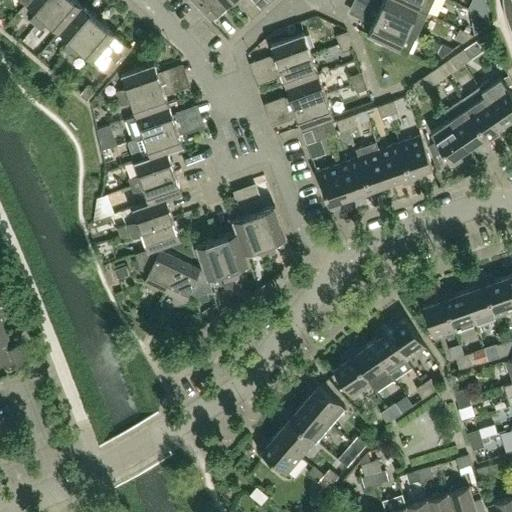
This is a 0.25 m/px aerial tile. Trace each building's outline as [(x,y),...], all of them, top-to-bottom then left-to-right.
[(36,24),(56,0),(28,0),(26,2),(37,11),(30,19),(36,24)] [(59,30),(82,4),(76,0),(56,0),(36,24),(42,30),(49,21),(59,30)] [(227,4),(222,0),(191,0),(210,20),(227,4)] [(382,0),(377,12),(418,32),(427,13),(401,0),(382,0)] [(433,0),(401,0),(427,13),(433,0)] [(486,8),(485,0),(473,0),(469,9),(471,9),(489,18),(487,12),(486,8)] [(68,52),(98,18),(82,4),(59,30),(70,39),(63,47),(68,52)] [(490,24),(490,21),(489,18),(471,9),(475,34),(490,24)] [(415,39),(418,32),(377,12),(367,33),(408,52),(415,39)] [(92,58),(114,32),(98,18),(68,52),(74,58),(81,49),(92,58)] [(311,53),(303,31),(271,43),(278,64),(311,53)] [(336,35),(339,43),(350,39),(347,31),(336,35)] [(109,73),(132,47),(114,32),(92,58),(109,73)] [(353,47),(350,39),(339,43),(342,51),(353,47)] [(442,44),(438,51),(442,56),(453,49),(442,44)] [(464,48),(457,53),(463,63),(471,58),(464,48)] [(318,73),(311,53),(278,64),(286,84),(318,73)] [(456,68),(463,63),(457,53),(450,58),(456,68)] [(273,57),(248,65),(253,81),(279,73),(273,57)] [(161,83),(154,61),(121,73),(126,87),(116,90),(119,98),(161,83)] [(351,75),(354,83),(364,79),(362,71),(351,75)] [(325,93),(318,73),(286,84),(293,105),(325,93)] [(428,73),(421,78),(428,87),(435,82),(428,73)] [(511,93),(500,76),(490,82),(488,79),(479,85),(504,122),(511,116),(511,93)] [(421,92),(428,87),(421,78),(414,83),(421,92)] [(367,88),(364,79),(354,83),(356,91),(367,88)] [(169,103),(161,83),(119,98),(121,105),(131,101),(136,114),(169,103)] [(87,99),(94,90),(88,85),(80,93),(87,99)] [(504,122),(479,85),(460,98),(461,99),(466,106),(467,106),(490,139),(498,134),(495,129),(504,122)] [(333,115),(325,93),(293,105),(300,126),(333,115)] [(490,139),(467,106),(466,106),(461,99),(445,110),(450,118),(449,118),(469,147),(478,140),(481,145),(490,139)] [(265,103),(266,114),(292,111),(290,100),(265,103)] [(394,100),(385,103),(389,114),(397,111),(394,100)] [(176,123),(169,103),(136,114),(141,127),(130,131),(133,138),(176,123)] [(381,117),(389,114),(385,103),(377,106),(381,117)] [(353,114),(345,117),(349,128),(357,125),(353,114)] [(337,120),(340,131),(349,128),(345,117),(337,120)] [(469,147),(449,118),(430,131),(435,138),(442,148),(453,165),(462,158),(459,153),(469,147)] [(183,145),(176,123),(133,138),(136,146),(146,142),(150,154),(150,155),(167,149),(168,150),(183,145)] [(315,140),(311,129),(303,132),(307,143),(315,140)] [(432,166),(421,134),(399,141),(413,180),(422,176),(420,171),(432,166)] [(315,140),(307,143),(312,157),(325,153),(320,138),(315,140)] [(435,138),(426,143),(431,156),(442,148),(435,138)] [(390,181),(379,149),(376,141),(356,148),(358,156),(372,194),(381,191),(379,185),(390,181)] [(413,180),(399,141),(379,149),(390,181),(401,177),(403,183),(413,180)] [(174,170),(168,150),(167,149),(150,155),(150,154),(134,160),(139,174),(129,177),(132,185),(174,170)] [(372,194),(358,156),(338,163),(349,196),(360,192),(362,197),(372,194)] [(349,196),(338,163),(316,171),(330,209),(341,205),(339,199),(349,196)] [(182,191),(174,170),(132,185),(134,192),(144,188),(149,200),(149,201),(166,196),(166,197),(182,191)] [(125,190),(107,195),(111,207),(128,202),(125,190)] [(173,216),(166,197),(166,196),(149,201),(149,200),(133,206),(138,220),(127,224),(130,231),(173,216)] [(94,220),(110,218),(107,198),(92,200),(94,220)] [(286,236),(275,204),(253,211),(268,254),(276,251),(272,241),(286,236)] [(268,254),(253,211),(232,219),(236,230),(237,230),(244,251),(246,251),(257,246),(261,256),(268,254)] [(180,237),(173,216),(130,231),(133,238),(143,235),(147,248),(158,244),(158,245),(180,237)] [(125,225),(117,227),(119,235),(127,232),(125,225)] [(249,262),(246,251),(244,251),(237,230),(236,230),(217,237),(232,280),(239,277),(235,267),(249,262)] [(232,280),(217,237),(195,244),(203,267),(204,267),(208,277),(221,272),(224,282),(232,280)] [(164,289),(179,258),(159,248),(158,245),(158,244),(147,248),(135,252),(141,268),(148,271),(144,279),(164,289)] [(212,289),(208,277),(204,267),(203,267),(200,268),(179,258),(164,289),(185,299),(189,291),(196,295),(212,289)] [(129,273),(126,265),(115,269),(118,277),(129,273)] [(511,309),(511,295),(505,275),(494,279),(492,273),(483,277),(496,315),(511,309)] [(496,315),(483,277),(473,280),(475,286),(464,290),(476,322),(496,315)] [(476,322),(464,290),(453,294),(451,288),(442,291),(455,330),(476,322)] [(455,330),(442,291),(432,295),(434,300),(422,304),(434,337),(455,330)] [(216,315),(213,311),(209,306),(202,311),(209,320),(216,315)] [(425,345),(406,317),(395,324),(392,319),(384,325),(407,358),(425,345)] [(407,358),(384,325),(375,330),(379,335),(369,342),(389,370),(394,377),(411,366),(406,359),(407,358)] [(30,360),(23,341),(12,345),(7,333),(0,335),(0,360),(5,359),(8,368),(30,360)] [(501,355),(509,353),(505,341),(497,344),(501,355)] [(389,370),(369,342),(360,348),(356,343),(348,349),(371,383),(371,382),(376,389),(394,377),(389,370)] [(371,383),(348,349),(340,355),(343,360),(332,367),(352,395),(371,383)] [(472,352),(464,354),(468,365),(476,363),(472,352)] [(459,368),(468,365),(464,354),(456,357),(459,368)] [(326,375),(318,382),(327,390),(341,402),(346,397),(326,375)] [(345,405),(314,378),(306,387),(311,391),(304,399),(330,422),(345,405)] [(430,378),(423,382),(430,392),(437,387),(430,378)] [(423,397),(430,392),(423,382),(416,387),(423,397)] [(455,391),(457,399),(468,396),(466,387),(455,391)] [(471,404),(468,396),(457,399),(460,407),(471,404)] [(330,422),(304,399),(296,408),(292,404),(285,412),(287,414),(316,438),(330,422)] [(395,402),(388,407),(394,416),(401,412),(395,402)] [(387,421),(394,416),(388,407),(380,412),(387,421)] [(316,438),(287,414),(285,412),(278,420),(283,424),(275,432),(287,442),(302,455),(316,438)] [(468,432),(470,440),(481,437),(479,428),(468,432)] [(302,455),(287,442),(275,432),(268,441),(263,437),(256,446),(287,472),(302,455)] [(358,435),(352,441),(361,449),(367,442),(358,435)] [(484,445),(481,437),(470,440),(473,448),(484,445)] [(355,455),(361,449),(352,441),(347,448),(355,455)] [(471,463),(468,454),(456,458),(459,467),(471,463)] [(378,458),(370,460),(376,482),(388,478),(386,469),(381,470),(378,458)] [(364,485),(376,482),(370,460),(360,463),(364,476),(361,477),(364,485)] [(492,473),(489,464),(477,468),(479,477),(492,473)] [(430,465),(418,469),(421,478),(433,474),(430,465)] [(330,468),(324,474),(333,482),(339,475),(330,468)] [(409,482),(421,478),(418,469),(406,473),(409,482)] [(327,488),(333,482),(324,474),(319,481),(327,488)] [(477,511),(473,498),(469,485),(448,492),(454,511),(477,511)] [(268,495),(257,486),(250,494),(261,503),(268,495)] [(454,511),(448,492),(427,498),(431,511),(454,511)] [(511,511),(511,495),(487,503),(490,511),(511,511)] [(431,511),(427,498),(406,505),(408,511),(431,511)] [(485,511),(481,498),(474,500),(477,511),(485,511)]
